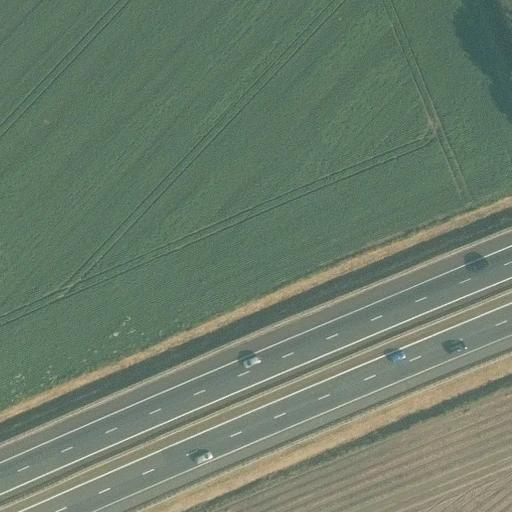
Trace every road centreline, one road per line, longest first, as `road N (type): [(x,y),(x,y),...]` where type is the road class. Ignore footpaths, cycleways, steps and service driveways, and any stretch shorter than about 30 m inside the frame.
road 1 (motorway): [(511,265),(0,481)]
road 2 (motorway): [(58,511),(511,321)]
